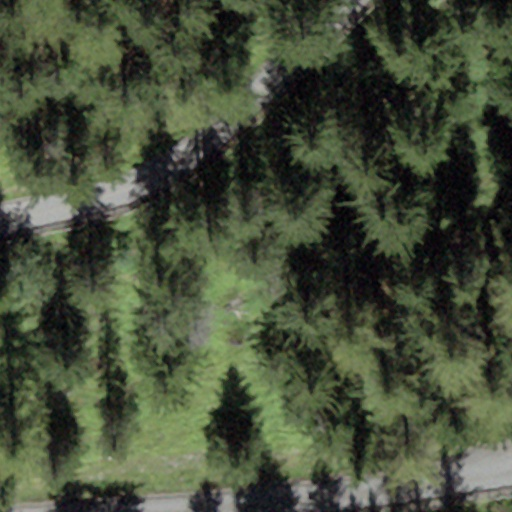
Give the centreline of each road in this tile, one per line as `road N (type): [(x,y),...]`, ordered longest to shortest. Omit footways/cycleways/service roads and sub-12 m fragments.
road 1 (residential): [(0,223),(96,208),(251,93),(336,0)]
road 2 (residential): [(511,464),(201,511)]
